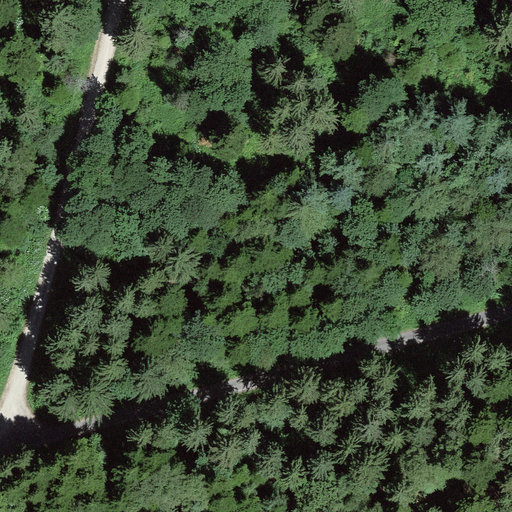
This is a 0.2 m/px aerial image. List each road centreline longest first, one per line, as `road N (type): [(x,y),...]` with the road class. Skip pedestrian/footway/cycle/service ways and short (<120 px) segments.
road 1 (unclassified): [(21,440),(511,310)]
road 2 (track): [(0,446),(21,440),(105,0)]
